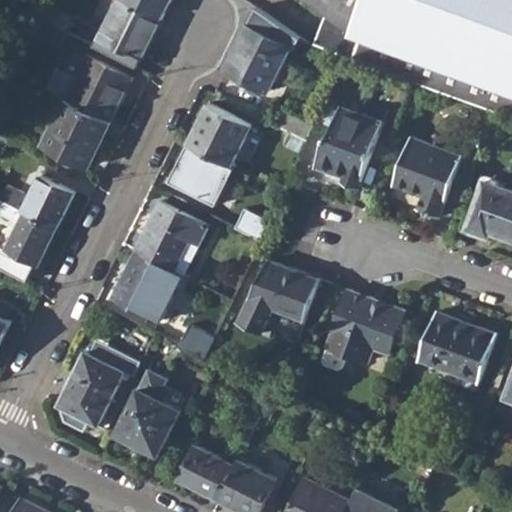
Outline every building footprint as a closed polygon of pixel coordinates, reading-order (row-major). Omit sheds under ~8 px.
[(96,45),(138,66),(142,57),(162,17),(129,0),(100,0),(96,11),(109,18),(96,45)] [(129,0),(162,17),(170,0),(129,0)] [(511,0),(305,0),(352,33),(360,36),(352,57),(511,115),(511,0)] [(40,17),(68,31),(74,16),(46,3),(40,17)] [(31,34),(60,48),(68,31),(40,17),(31,34)] [(228,70),(273,92),(294,47),(250,25),(228,70)] [(67,100),(110,121),(132,77),(89,56),(67,100)] [(45,144),(89,166),(110,121),(67,100),(45,144)] [(343,180),(361,185),(385,120),(342,103),(317,163),(346,173),(343,180)] [(191,144),(234,165),(253,125),(211,104),(191,144)] [(278,125),(308,140),(317,122),(287,107),(278,125)] [(0,152),(2,153),(9,137),(0,131),(0,152)] [(419,207),(441,215),(464,154),(413,135),(395,181),(424,193),(419,207)] [(173,181),(196,193),(220,205),(239,167),(234,165),(191,144),(173,181)] [(24,211),(58,228),(76,191),(43,175),(31,197),(8,185),(0,199),(24,211)] [(492,228),(511,235),(511,188),(488,180),(470,226),(490,233),(492,228)] [(7,248),(40,264),(58,228),(24,211),(0,199),(0,200),(0,219),(17,228),(7,248)] [(138,251),(176,270),(192,238),(203,244),(212,225),(163,202),(138,251)] [(237,227),(262,239),(271,220),(246,208),(237,227)] [(187,275),(203,244),(192,238),(176,270),(187,275)] [(163,297),(176,270),(138,251),(115,298),(154,317),(155,313),(163,317),(170,301),(163,297)] [(239,319),(263,329),(275,306),(306,318),(322,276),(270,256),(239,319)] [(323,359),(343,368),(350,351),(370,358),(375,344),(392,351),(407,308),(350,286),(323,359)] [(421,357),(482,378),(500,332),(438,309),(421,357)] [(0,345),(13,319),(0,312),(0,345)] [(181,344),(207,357),(216,337),(190,324),(181,344)] [(61,407),(101,426),(128,373),(89,352),(61,407)] [(153,370),(120,436),(142,446),(144,439),(165,450),(184,411),(183,410),(162,399),(168,387),(171,380),(153,370)] [(168,387),(162,399),(183,410),(188,400),(184,398),(185,396),(168,387)] [(220,498),(237,465),(199,445),(182,479),(220,498)] [(220,498),(247,511),(261,511),(278,479),(240,459),(237,465),(220,498)] [(347,511),(354,498),(311,476),(293,511),(347,511)] [(347,511),(400,511),(401,511),(359,490),(354,498),(347,511)] [(17,511),(46,511),(23,500),(17,511)]
